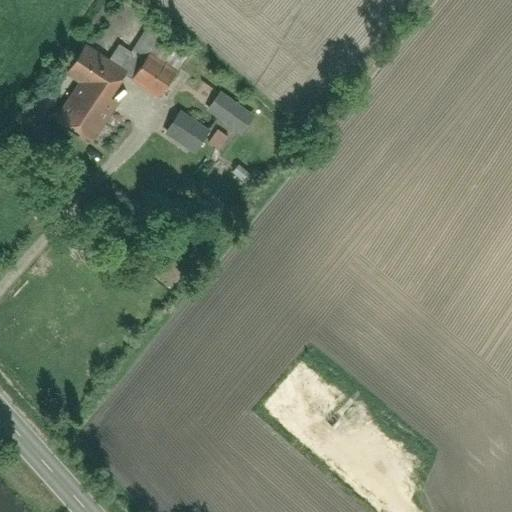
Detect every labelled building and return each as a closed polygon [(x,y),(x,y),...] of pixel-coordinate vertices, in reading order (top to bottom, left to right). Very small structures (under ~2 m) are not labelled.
[(156,51),(185,69),(193,55),(151,29),(138,50),(126,42),(116,58),(136,71),(133,75),(139,79),(156,51)] [(116,58),(93,43),(71,76),(83,83),(61,115),(101,141),(126,103),(118,98),(133,75),(136,71),(116,58)] [(185,69),(156,51),(139,79),(138,81),(166,98),(185,69)] [(263,115),(228,90),(213,111),(249,136),(263,115)] [(218,131),(187,110),(171,133),(202,154),(218,131)]
